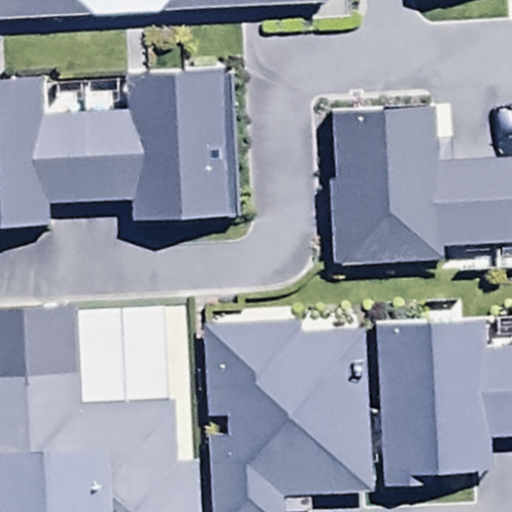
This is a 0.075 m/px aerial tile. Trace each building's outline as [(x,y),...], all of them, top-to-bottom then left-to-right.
[(0,0),(0,16),(310,0),(0,0)] [(40,90),(0,91),(0,238),(44,237),(43,218),(126,216),(126,232),(230,229),(226,83),(128,86),(129,118),(41,120),(40,90)] [(434,113),(325,116),(330,277),(433,274),(433,258),(511,255),(511,175),(450,177),(450,154),(435,154),(434,113)] [(511,346),(489,347),(487,320),(379,325),(386,487),(438,485),(437,474),(496,472),(494,437),(511,435),(511,346)] [(285,339),(199,345),(204,508),(291,505),(285,339)] [(76,383),(0,386),(0,511),(197,511),(196,466),(170,467),(168,414),(77,417),(76,383)]
